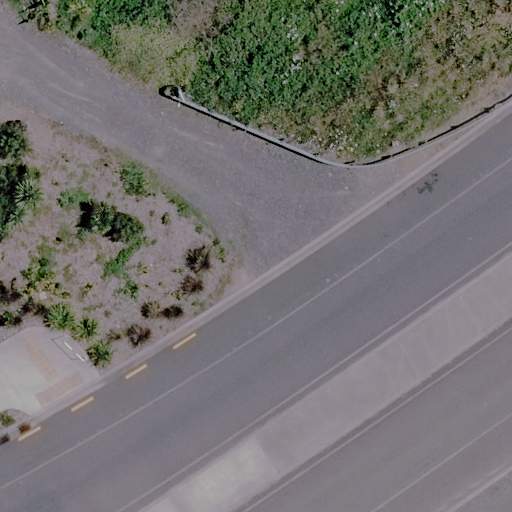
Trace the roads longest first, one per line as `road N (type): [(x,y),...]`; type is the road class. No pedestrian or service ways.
road 1 (unclassified): [(27,511),(109,464),(511,185)]
road 2 (track): [(412,255),(0,62)]
road 3 (unclassified): [(511,372),(325,511)]
